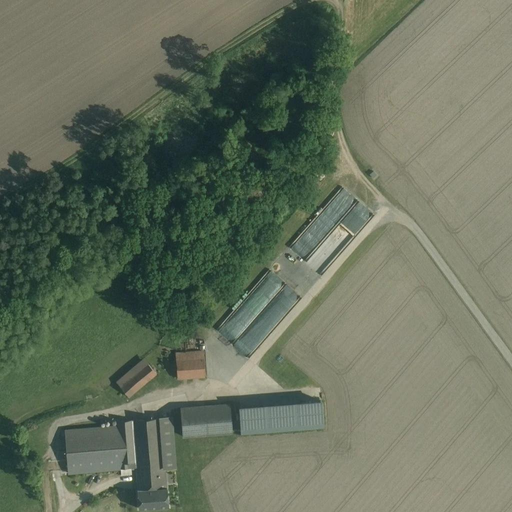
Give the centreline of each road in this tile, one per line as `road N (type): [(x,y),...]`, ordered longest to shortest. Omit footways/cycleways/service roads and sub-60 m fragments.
road 1 (track): [(65,511),(53,436),(59,426),(179,390),(227,392),(392,208)]
road 2 (track): [(0,200),(309,0)]
road 3 (track): [(511,360),(424,237),(370,188),(335,110)]
